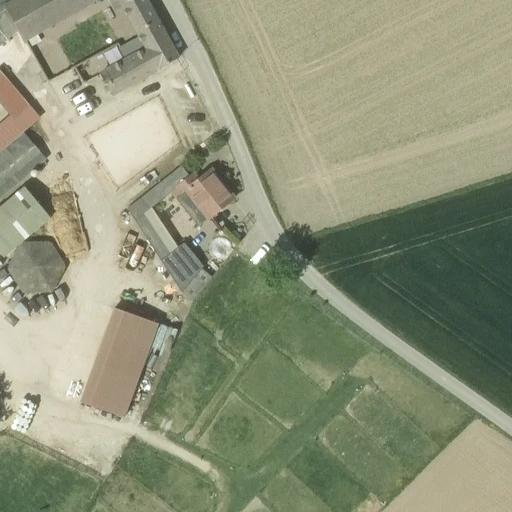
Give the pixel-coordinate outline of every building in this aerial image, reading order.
[(24,43),(101,0),(8,0),(2,4),(6,9),(0,13),(0,31),(7,41),(24,43)] [(0,0),(0,46),(7,41),(0,31),(0,13),(6,9),(2,4),(8,0),(0,0)] [(108,0),(114,11),(121,6),(137,36),(118,47),(124,59),(99,73),(113,98),(178,59),(144,0),(108,0)] [(0,200),(47,161),(25,134),(0,154),(0,200)] [(182,166),(143,197),(152,209),(170,194),(198,229),(234,200),(210,169),(197,180),(192,173),(189,175),(182,166)] [(0,253),(5,259),(51,220),(24,188),(0,208),(0,253)] [(143,197),(127,209),(136,222),(152,209),(143,197)] [(212,278),(203,270),(205,268),(184,243),(178,248),(152,209),(136,222),(182,293),(193,302),(212,278)] [(23,294),(52,293),(66,268),(52,243),(22,244),(8,268),(23,294)] [(161,324),(114,307),(81,402),(129,418),(161,324)]
